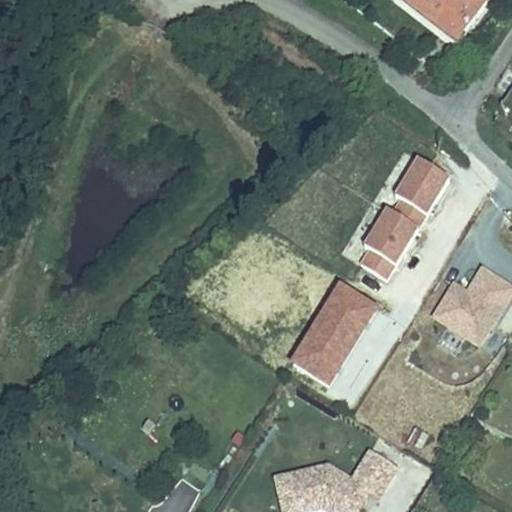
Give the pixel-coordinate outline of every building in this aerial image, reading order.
[(469,0),(398,0),(396,4),(456,48),(483,10),(469,0)] [(452,182),(401,155),(341,255),(390,284),(452,182)] [(511,299),(511,288),(481,268),(467,291),(452,285),(431,320),(481,350),(511,299)] [(344,443),(339,458),(357,465),(362,450),(344,443)] [(327,466),(274,478),(281,511),(362,511),(371,498),(380,504),(400,470),(367,451),(350,478),(327,466)]
